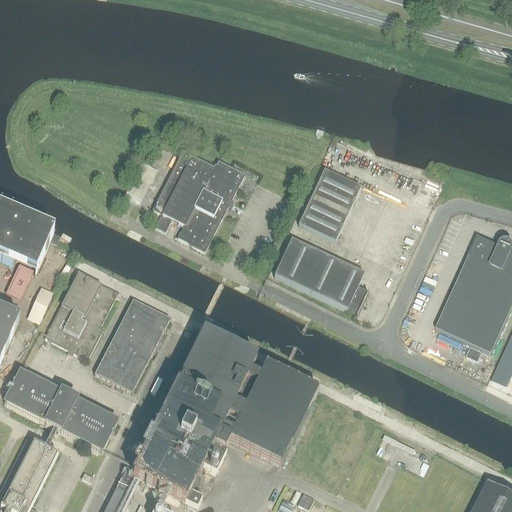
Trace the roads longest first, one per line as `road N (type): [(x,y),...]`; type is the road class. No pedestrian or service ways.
road 1 (unclassified): [(381,346),(112,212)]
road 2 (secondary): [(511,58),(300,0)]
road 3 (unclassified): [(511,219),(465,206),(442,216),(381,346)]
road 4 (unclassified): [(511,411),(381,346)]
road 5 (unclassified): [(511,36),(381,0)]
